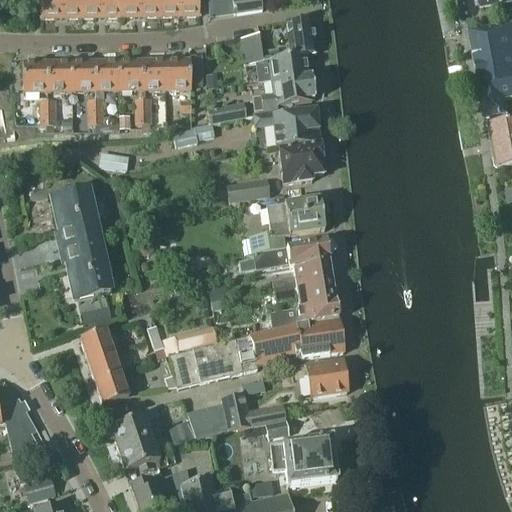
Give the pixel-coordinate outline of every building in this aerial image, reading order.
[(38,0),(39,22),(60,21),(59,0),(38,0)] [(59,0),(60,21),(80,21),(79,0),(59,0)] [(79,0),(80,21),(99,21),(98,0),(79,0)] [(98,0),(99,21),(119,20),(118,0),(98,0)] [(118,0),(119,20),(139,20),(138,0),(118,0)] [(138,0),(139,20),(159,20),(158,0),(138,0)] [(158,0),(159,20),(178,19),(177,0),(158,0)] [(177,0),(178,19),(200,19),(199,0),(177,0)] [(234,18),(262,12),(259,0),(241,0),(231,2),(234,18)] [(511,12),(511,0),(480,0),(482,11),(503,7),(505,14),(511,12)] [(283,25),(272,27),(275,51),(277,61),(289,59),(303,58),(316,55),(310,21),(283,25)] [(468,34),(475,72),(511,65),(511,27),(511,26),(468,34)] [(258,37),(240,40),(244,67),(257,66),(260,86),(272,85),(307,78),(303,58),(289,59),(277,61),(269,62),(263,63),(261,53),(258,37)] [(275,51),(261,53),(263,63),(269,62),(277,61),(275,51)] [(190,94),(189,62),(165,63),(166,94),(190,94)] [(117,63),(93,64),(94,96),(94,102),(101,102),(101,95),(118,95),(117,63)] [(142,95),(141,63),(117,63),(118,95),(142,95)] [(165,63),(141,63),(142,95),(166,94),(165,63)] [(69,64),(45,65),(46,96),(70,96),(69,64)] [(94,96),(93,64),(69,64),(70,96),(94,96)] [(22,97),(46,96),(45,65),(21,65),(22,97)] [(511,65),(475,72),(484,120),(506,116),(503,100),(511,98),(511,65)] [(309,77),(307,78),(272,85),(273,98),(252,101),(254,115),(275,111),(275,108),(310,104),(310,102),(313,101),(309,77)] [(206,92),(215,91),(214,79),(206,80),(206,92)] [(87,102),(87,115),(101,115),(101,102),(94,102),(87,102)] [(134,102),(135,115),(149,114),(149,102),(134,102)] [(39,104),(40,116),(54,116),(54,103),(39,104)] [(179,114),(190,114),(190,104),(179,104),(179,114)] [(245,120),(242,106),(207,114),(210,127),(211,127),(245,120)] [(272,127),(275,149),(319,144),(315,112),(272,117),(272,115),(252,117),(253,129),(272,127)] [(149,127),(149,114),(135,115),(135,127),(149,127)] [(102,128),(101,115),(87,115),(87,128),(102,128)] [(54,129),(54,116),(40,116),(40,129),(54,129)] [(120,132),(129,132),(129,119),(120,119),(120,132)] [(63,131),(63,136),(71,136),(71,120),(63,120),(63,131)] [(495,142),(496,148),(511,145),(511,122),(492,127),(492,129),(490,131),(492,141),(495,142)] [(213,139),(211,127),(210,127),(210,128),(193,131),(193,133),(173,138),(175,149),(196,145),(195,143),(213,139)] [(511,168),(511,145),(496,148),(497,155),(495,157),(497,167),(500,168),(500,170),(511,168)] [(312,180),(324,179),(319,146),(276,151),(281,189),(313,185),(312,180)] [(127,175),(128,160),(101,155),(99,170),(127,175)] [(225,191),(227,207),(267,201),(264,185),(225,191)] [(87,191),(51,199),(59,233),(59,234),(55,235),(58,251),(59,252),(98,243),(98,242),(94,226),(87,191)] [(254,241),(249,242),(251,255),(256,254),(284,250),(283,240),(323,233),(318,201),(265,209),(270,238),(254,241)] [(98,243),(59,252),(62,268),(66,267),(66,268),(74,302),(109,294),(102,260),(100,254),(108,252),(106,241),(98,243)] [(253,262),(238,265),(239,276),(255,273),(287,268),(288,272),(291,272),(329,266),(329,262),(328,260),(333,257),(332,246),(326,245),(326,244),(284,250),(285,251),(253,256),(253,262)] [(271,284),(273,293),(332,284),(329,266),(291,272),(292,281),(271,284)] [(335,303),(332,284),(273,293),(275,306),(296,302),(297,308),(335,303)] [(225,297),(223,285),(207,289),(209,300),(225,297)] [(299,327),(338,321),(335,303),(297,308),(297,311),(269,316),(271,332),(299,327)] [(220,305),(211,306),(212,314),(221,312),(220,305)] [(248,340),(191,353),(199,387),(257,373),(256,369),(273,365),(273,362),(298,356),(299,362),(341,356),(342,355),(337,322),(299,327),(266,335),(266,334),(248,338),(248,340)] [(146,332),(150,343),(159,340),(155,329),(146,332)] [(176,356),(216,346),(212,330),(173,339),(176,356)] [(79,342),(86,364),(112,356),(105,333),(79,342)] [(163,351),(159,340),(150,343),(153,354),(163,351)] [(191,353),(169,358),(176,391),(177,392),(199,387),(191,353)] [(120,378),(112,356),(86,364),(94,387),(120,378)] [(310,402),(347,396),(342,363),(294,370),(295,381),(306,379),(310,402)] [(127,400),(120,378),(94,387),(101,409),(127,400)] [(166,393),(176,391),(173,379),(164,381),(166,393)] [(244,397),(220,402),(221,408),(227,435),(265,428),(284,424),(281,409),(247,415),(244,397)] [(5,427),(9,443),(31,438),(37,435),(18,403),(0,406),(0,423),(1,428),(5,427)] [(221,408),(186,417),(195,443),(227,435),(221,408)] [(137,477),(150,472),(148,467),(159,464),(144,419),(135,422),(133,417),(121,421),(123,426),(108,431),(124,476),(135,472),(137,477)] [(284,424),(265,428),(268,443),(287,439),(284,424)] [(174,448),(195,443),(188,425),(168,432),(174,448)] [(13,461),(41,455),(31,438),(9,443),(13,461)] [(287,490),(335,484),(329,441),(281,448),(281,450),(269,452),(272,475),(285,473),(287,490)] [(157,471),(160,481),(178,474),(170,450),(164,452),(169,467),(157,471)] [(51,458),(33,463),(35,472),(53,467),(51,458)] [(33,471),(17,476),(20,487),(36,482),(33,471)] [(48,481),(23,488),(29,506),(54,499),(48,481)] [(162,511),(154,483),(149,484),(148,482),(129,488),(136,511),(162,511)] [(180,488),(185,511),(291,511),(288,496),(250,506),(248,497),(230,501),(228,493),(213,496),(210,482),(180,488)]
